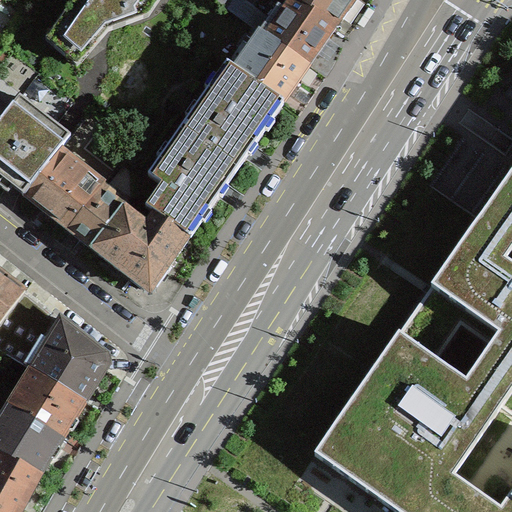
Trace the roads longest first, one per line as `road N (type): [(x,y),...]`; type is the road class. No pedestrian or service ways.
road 1 (primary): [(208,380),(443,0)]
road 2 (residential): [(208,380),(0,225)]
road 3 (primary): [(124,511),(208,380)]
